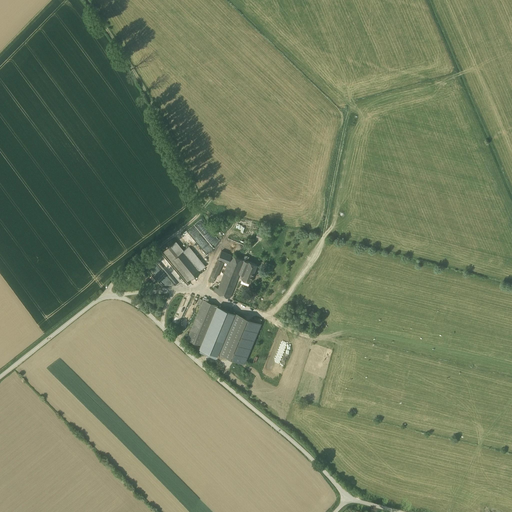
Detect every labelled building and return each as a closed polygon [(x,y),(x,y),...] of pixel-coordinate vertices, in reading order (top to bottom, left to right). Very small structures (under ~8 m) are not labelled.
[(223,240),(202,218),(196,223),(216,247),(223,240)] [(216,247),(196,223),(189,230),(209,254),(216,247)] [(266,230),(260,228),(258,234),(263,237),(266,230)] [(185,248),(177,238),(165,249),(174,262),(172,265),(187,281),(207,264),(190,243),(185,248)] [(247,256),(222,247),(211,274),(218,276),(225,258),(230,260),(218,290),(231,295),(240,275),(245,260),(247,256)] [(258,265),(245,260),(240,275),(245,276),(243,281),(251,284),(258,265)] [(192,295),(186,292),(173,320),(179,322),(192,295)] [(218,307),(203,300),(185,340),(202,346),(218,307)] [(197,303),(192,301),(182,326),(186,327),(197,303)] [(262,325),(234,313),(217,353),(244,365),(262,325)] [(332,402),(340,370),(332,369),(324,400),(332,402)]
